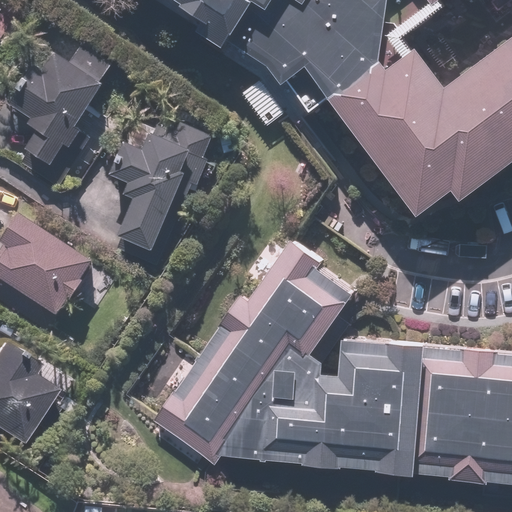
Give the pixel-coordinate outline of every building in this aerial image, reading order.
[(511,0),(180,0),(207,17),(201,26),(227,43),(231,37),(271,63),(284,80),(309,61),(422,209),(455,184),(466,199),(511,164),(511,0)] [(83,125),(117,69),(80,46),(69,65),(54,55),(46,68),(32,60),(7,100),(34,116),(27,127),(37,133),(17,165),(60,191),(68,178),(75,183),(103,137),(83,125)] [(285,112),(260,84),(244,98),(269,126),(285,112)] [(160,269),(216,136),(181,122),(175,135),(154,126),(143,151),(127,145),(113,178),(130,185),(125,195),(134,199),(116,241),(120,242),(117,250),(160,269)] [(20,215),(0,246),(0,303),(48,333),(68,302),(72,305),(86,282),(83,280),(94,261),(20,215)] [(294,236),(156,419),(208,458),(511,488),(511,344),(331,326),(361,286),(294,236)] [(36,363),(3,344),(0,349),(0,432),(20,444),(53,389),(29,375),(36,363)] [(105,511),(106,504),(84,503),(83,511),(105,511)]
